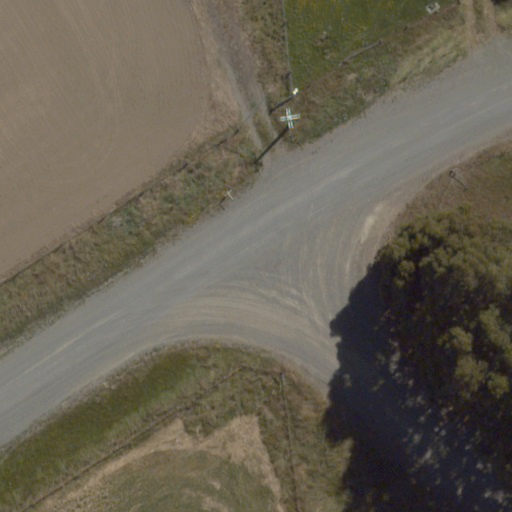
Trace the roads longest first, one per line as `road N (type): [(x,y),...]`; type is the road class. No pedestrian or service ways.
road 1 (residential): [(258,238),(419,419),(511,490)]
road 2 (unclassified): [(258,238),(0,403)]
road 3 (residential): [(258,238),(460,107),(511,85)]
